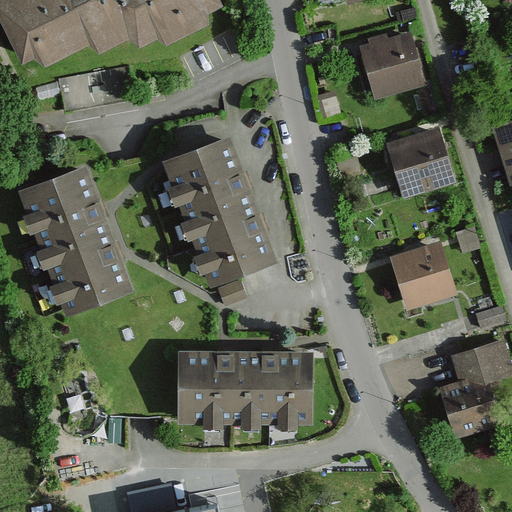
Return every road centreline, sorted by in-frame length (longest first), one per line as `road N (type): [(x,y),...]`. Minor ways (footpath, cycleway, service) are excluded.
road 1 (unclassified): [(440,511),(362,356),(275,0)]
road 2 (residential): [(511,295),(423,0)]
